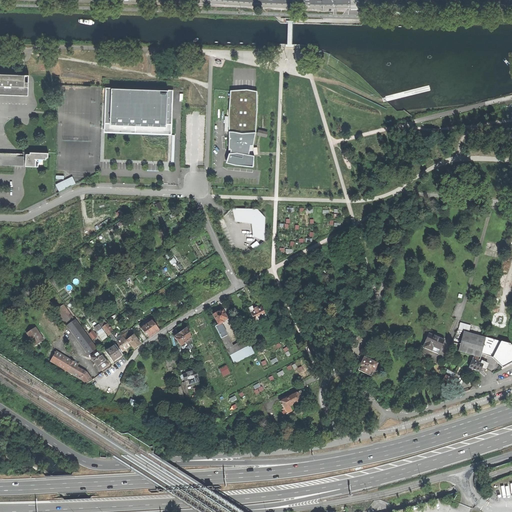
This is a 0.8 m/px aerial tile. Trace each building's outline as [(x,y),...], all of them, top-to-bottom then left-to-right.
[(25,83),(29,83),(29,79),(29,75),(26,74),(0,73),(0,94),(24,95),(25,83)] [(173,90),(174,89),(106,87),(105,103),(104,132),(105,133),(169,135),(172,135),(173,90)] [(256,134),(258,105),(257,91),(248,89),(231,90),(229,110),(229,122),(229,131),(229,149),(231,149),(231,151),(231,152),(229,153),(226,162),(234,165),(254,166),(254,156),(254,153),(254,146),(254,144),(256,134)] [(0,162),(14,163),(14,159),(18,159),(18,163),(23,164),(24,156),(23,156),(23,153),(0,152),(0,162)] [(36,159),(39,159),(43,159),(46,159),(46,157),(48,157),(48,152),(30,152),(30,154),(26,153),(26,166),(36,166),(36,159)] [(74,184),(76,183),(72,176),(56,184),(59,191),(74,184)] [(258,210),(231,209),(235,223),(251,224),(254,242),(265,240),(264,217),(258,210)] [(89,354),(97,349),(75,319),(75,320),(64,305),(58,309),(69,323),(68,325),(89,354)] [(259,322),(267,318),(265,315),(266,315),(262,307),(258,309),(257,307),(255,308),(254,309),(252,306),(247,308),(250,313),(251,313),(255,321),(258,319),(259,322)] [(217,313),(213,315),(219,325),(221,323),(223,322),(224,323),(227,322),(223,315),(225,314),(223,311),(222,311),(217,313)] [(146,333),(149,337),(154,334),(159,330),(152,320),(144,325),(143,324),(141,325),(142,327),(140,328),(145,334),(146,333)] [(233,345),(221,323),(219,325),(215,327),(235,365),(255,354),(250,344),(247,338),(233,345)] [(102,327),(121,352),(126,349),(130,345),(124,338),(124,337),(123,337),(121,334),(115,339),(111,334),(114,332),(107,324),(102,327)] [(502,368),(511,362),(511,347),(510,345),(472,334),(472,331),(475,332),(476,327),(474,327),(474,326),(466,324),(458,351),(475,355),(469,368),(475,370),(480,373),(481,370),(485,371),(486,369),(488,364),(479,360),(482,355),(492,358),(497,363),(502,368)] [(188,341),(191,338),(187,327),(178,334),(174,337),(181,346),(188,341)] [(35,346),(43,340),(35,328),(27,333),(35,346)] [(94,330),(89,334),(94,340),(98,336),(94,330)] [(250,333),(245,335),(247,338),(250,344),(254,342),(251,337),(252,336),(250,333)] [(127,340),(134,349),(137,347),(141,344),(133,334),(127,340)] [(440,350),(444,340),(436,337),(429,334),(424,343),(425,344),(423,348),(438,354),(439,350),(440,350)] [(106,352),(113,362),(118,358),(123,355),(115,345),(106,352)] [(86,384),(92,380),(86,372),(77,367),(78,365),(56,352),(51,361),(84,381),(86,384)] [(91,357),(100,370),(104,367),(108,364),(99,352),(91,357)] [(358,370),(371,376),(377,364),(364,358),(361,364),(358,370)] [(223,377),(231,373),(227,365),(219,369),(223,377)] [(189,373),(180,376),(181,379),(184,378),(185,381),(197,378),(195,371),(189,373)] [(450,380),(446,377),(441,385),(443,386),(446,387),(450,380)] [(284,415),(292,411),(290,406),(301,400),(300,399),(303,398),(302,394),(300,391),(297,393),(296,392),(286,397),(285,396),(279,399),(284,408),(282,409),(284,411),(282,412),(284,415)] [(261,403),(255,407),(268,432),(286,432),(281,422),(274,425),(271,422),(261,403)]
